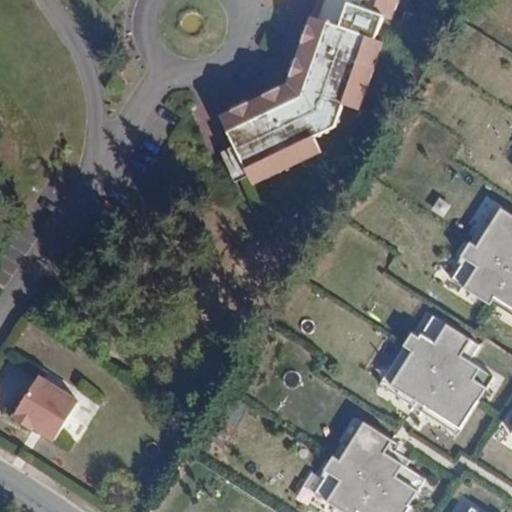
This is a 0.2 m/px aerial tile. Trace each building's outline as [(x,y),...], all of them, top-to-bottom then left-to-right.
[(310,0),(272,105),(202,139),(233,213),(303,182),(295,161),(314,153),(327,124),(345,132),(370,61),(360,58),(371,26),(383,29),(393,0),(310,0)] [(511,217),(499,209),(498,210),(476,246),(468,241),(458,257),(462,260),(450,279),(489,304),(492,299),(511,311),(511,217)] [(476,348),(430,318),(416,340),(409,335),(375,386),(410,409),(414,402),(417,405),(421,407),(417,413),(426,419),(430,414),(457,432),(491,379),(466,363),(476,348)] [(77,401),(37,375),(11,416),(38,432),(52,441),(77,401)] [(414,402),(410,409),(417,413),(421,407),(417,405),(414,402)] [(430,414),(426,419),(453,437),(457,432),(430,414)] [(396,447),(361,425),(345,450),(338,446),(317,478),(321,481),(311,496),(336,511),(406,511),(408,509),(406,507),(422,481),(402,469),(406,463),(399,458),(395,455),(392,453),(396,447)] [(403,451),(396,447),(392,453),(395,455),(399,458),(403,451)]
